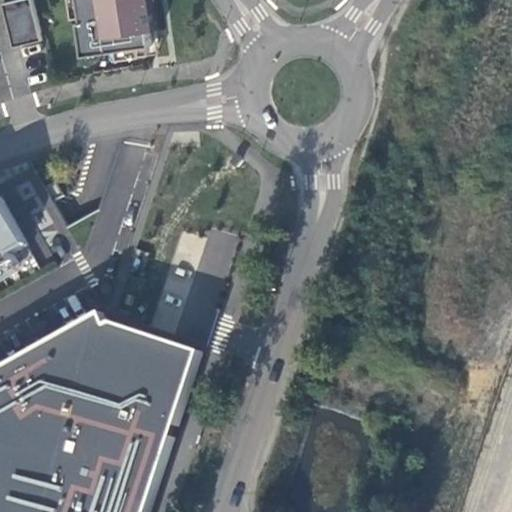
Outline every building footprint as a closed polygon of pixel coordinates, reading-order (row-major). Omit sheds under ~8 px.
[(34,0),(14,0),(4,2),(15,46),(44,39),(34,0)] [(83,0),(86,20),(83,20),(88,54),(129,48),(130,56),(148,54),(144,30),(157,28),(160,28),(155,0),(83,0)] [(161,52),(157,28),(144,30),(148,54),(161,52)] [(0,274),(20,264),(14,254),(29,246),(2,197),(0,197),(0,274)] [(156,511),(213,343),(111,313),(0,381),(0,511),(156,511)]
